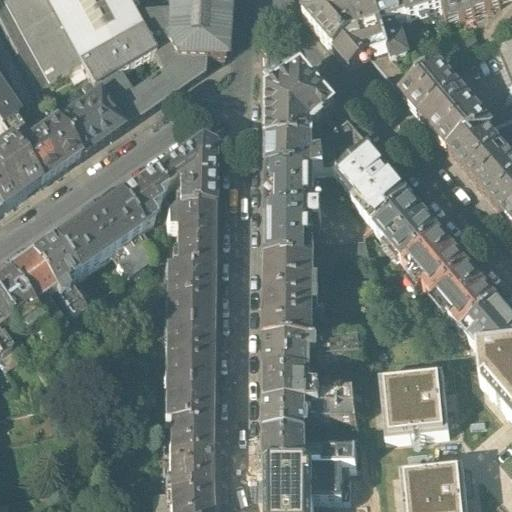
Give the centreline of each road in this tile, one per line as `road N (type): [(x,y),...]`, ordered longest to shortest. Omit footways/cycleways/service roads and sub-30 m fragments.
road 1 (residential): [(243,111),(245,511)]
road 2 (residential): [(243,111),(219,109),(0,251)]
road 3 (residential): [(511,278),(378,132)]
road 4 (residential): [(378,132),(270,5)]
